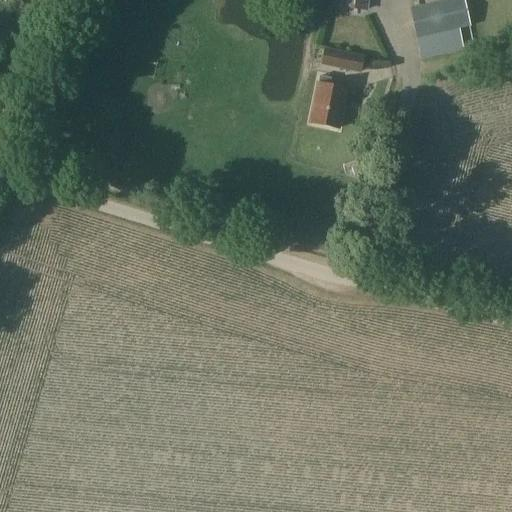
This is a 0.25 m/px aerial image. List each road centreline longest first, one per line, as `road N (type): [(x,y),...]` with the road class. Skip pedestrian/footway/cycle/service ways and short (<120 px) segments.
road 1 (unclassified): [(391,292),(62,191),(0,164)]
road 2 (unknown): [(409,0),(400,140),(342,277)]
road 3 (unclassified): [(0,116),(56,0)]
road 4 (track): [(511,320),(391,292)]
